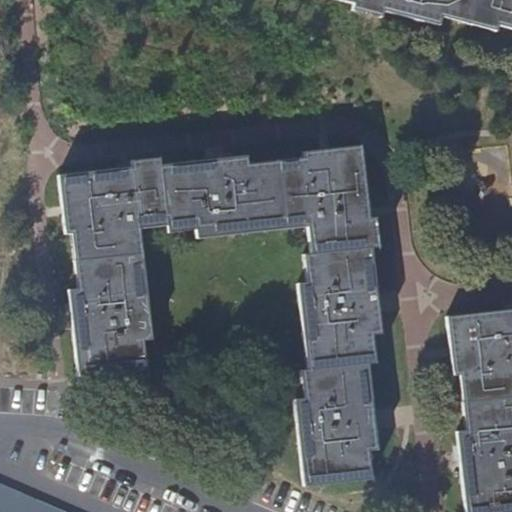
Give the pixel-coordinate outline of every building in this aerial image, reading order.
[(470,23),(475,0),(357,0),(356,2),(355,9),(383,17),(385,9),(440,24),(443,16),(470,23)] [(511,0),(475,0),(470,23),(499,30),(501,24),(511,27),(511,0)] [(358,147),(301,153),(301,159),(248,166),(247,152),(163,162),(162,154),(128,158),(129,165),(59,173),(66,232),(73,231),(80,290),(70,291),(75,336),(72,336),(72,341),(75,342),(79,375),(145,367),(142,340),(151,339),(137,227),(167,223),(168,234),(194,231),(195,241),(305,228),(308,255),(300,256),(303,282),(294,283),(303,368),(294,369),(297,396),(289,397),(299,489),(370,481),(367,453),(376,452),(367,366),(375,365),(372,337),(379,337),(370,249),(376,248),(373,218),(365,216),(358,147)] [(511,307),(445,314),(451,374),(457,373),(460,400),(511,394),(511,307)] [(504,511),(511,511),(511,394),(460,400),(463,429),(454,430),(462,511),(504,511)] [(0,477),(0,505),(17,511),(26,511),(35,492),(0,477)]
